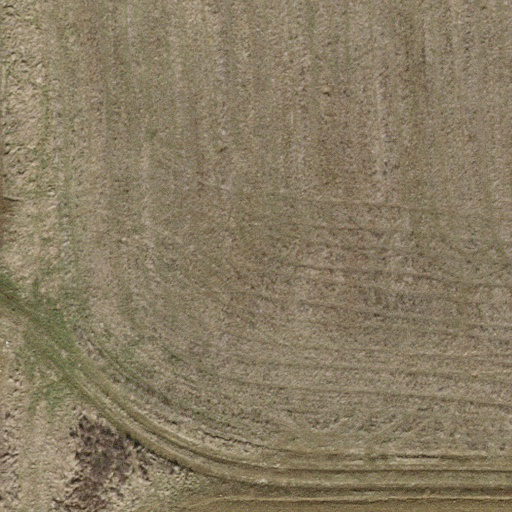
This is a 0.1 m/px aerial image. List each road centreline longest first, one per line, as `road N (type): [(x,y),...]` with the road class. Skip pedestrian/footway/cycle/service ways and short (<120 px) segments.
road 1 (track): [(30,329),(144,438),(246,483),(511,483)]
road 2 (track): [(25,0),(30,511)]
